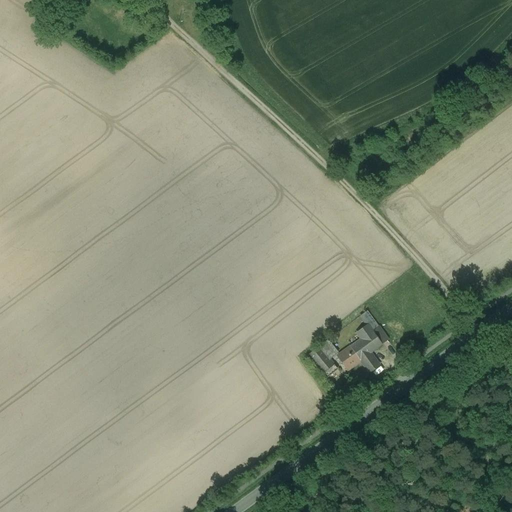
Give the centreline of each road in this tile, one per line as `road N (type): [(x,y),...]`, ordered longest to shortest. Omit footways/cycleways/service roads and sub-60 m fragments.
road 1 (track): [(511,371),(329,168),(164,17),(125,0)]
road 2 (tertiary): [(511,308),(231,511)]
